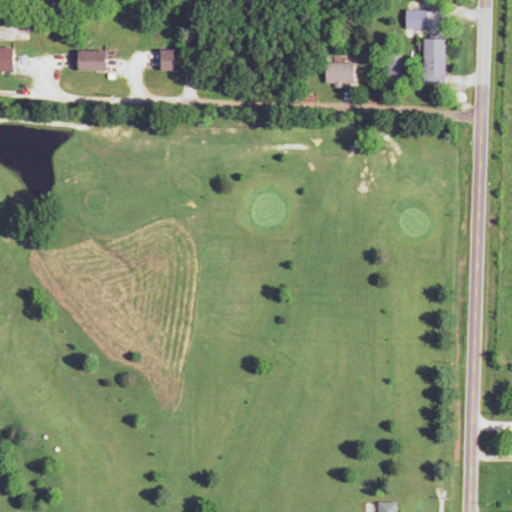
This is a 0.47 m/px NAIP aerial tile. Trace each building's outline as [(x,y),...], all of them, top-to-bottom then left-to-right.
[(418,86),(441,86),(441,40),(418,40),(418,86)] [(101,52),(71,52),(71,72),(101,72),(101,52)] [(155,52),(155,71),(178,71),(178,52),(155,52)] [(383,56),(383,83),(399,83),(399,56),(383,56)] [(350,86),(350,63),(320,63),(320,86),(350,86)] [(392,511),(392,503),(373,503),(373,511),(392,511)]
